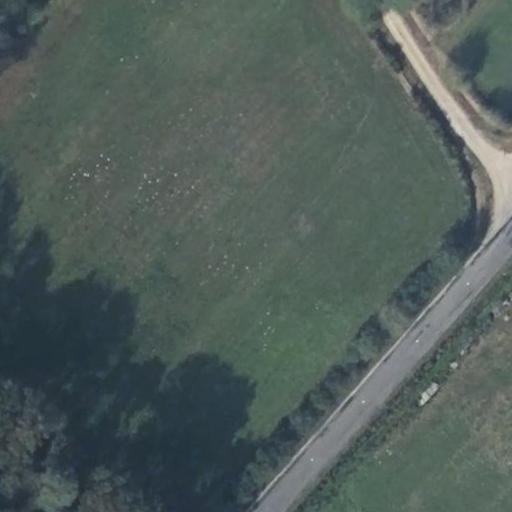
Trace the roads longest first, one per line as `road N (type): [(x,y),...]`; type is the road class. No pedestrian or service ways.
road 1 (tertiary): [(511,233),(264,511)]
road 2 (track): [(511,190),(386,0)]
